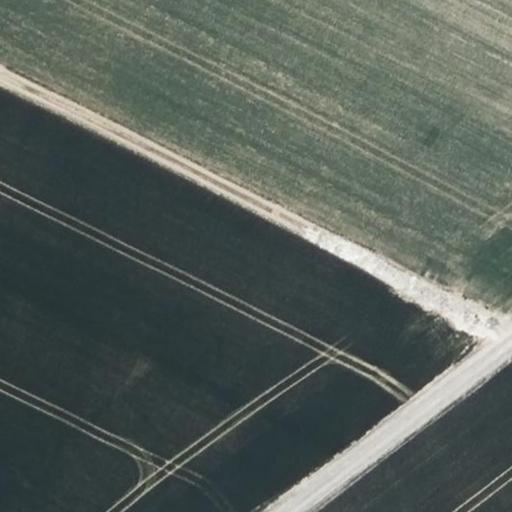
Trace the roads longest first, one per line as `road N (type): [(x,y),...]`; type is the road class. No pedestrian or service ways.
road 1 (track): [(508,326),(0,72)]
road 2 (track): [(511,323),(271,511)]
